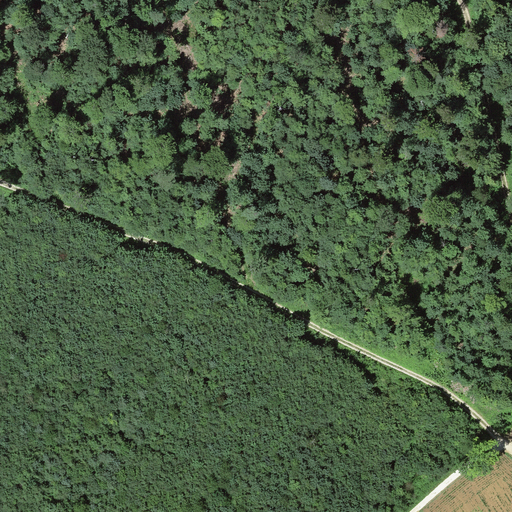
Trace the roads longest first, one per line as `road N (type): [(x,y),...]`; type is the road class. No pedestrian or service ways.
road 1 (track): [(0,179),(203,263),(444,392),(505,444)]
road 2 (track): [(454,0),(511,215)]
